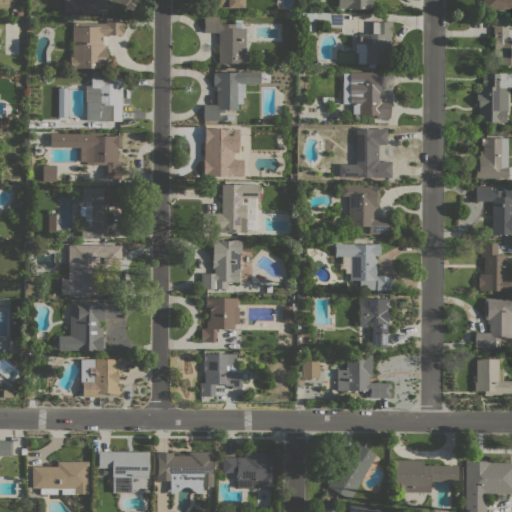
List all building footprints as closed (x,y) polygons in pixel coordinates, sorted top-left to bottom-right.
[(105,0),(105,12),(63,12),(63,0),(105,0)] [(242,0),(242,3),(243,3),(243,7),(218,8),(218,7),(208,7),(208,0),(242,0)] [(370,0),(371,8),(367,8),(367,9),(363,9),(363,8),(350,8),(350,9),(347,9),(347,8),(342,8),(342,10),(338,10),(338,8),(337,8),(337,0),(370,0)] [(511,0),(511,9),(487,9),(487,10),(481,10),(481,0),(511,0)] [(341,12),(341,26),(327,26),(327,20),(314,20),(314,12),(341,12)] [(218,32),(203,32),(203,16),(218,16),(218,23),(220,23),(234,23),(234,20),(240,20),(240,28),(245,28),(245,51),(247,51),(247,64),(238,64),(238,63),(217,62),(218,32)] [(507,17),(507,28),(511,28),(511,64),(495,64),(495,56),(491,56),(491,38),(492,38),(493,17),(507,17)] [(71,22),(105,23),(105,20),(121,20),(121,32),(122,32),(122,34),(106,34),(106,36),(102,36),(102,45),(106,45),(105,67),(69,67),(69,56),(71,56),(71,22)] [(354,53),(354,43),(358,43),(358,33),(371,33),(371,21),(391,21),(391,26),(390,26),(390,30),(391,30),(391,35),(389,35),(389,64),(356,63),(357,53),(354,53)] [(235,72),(235,71),(259,71),(259,83),(243,83),(243,90),(236,90),(236,109),(223,109),(223,113),(218,113),(218,120),(203,120),(203,104),(215,104),(215,86),(213,86),(213,72),(235,72)] [(342,72),(349,72),(349,71),(381,72),(380,94),(380,101),(389,101),(389,118),(375,118),(375,114),(372,114),(372,121),(353,121),(353,114),(358,114),(358,113),(352,113),(352,104),(349,104),(349,103),(342,103),(342,72)] [(506,112),(505,112),(505,121),(478,121),(478,108),(477,105),(476,105),(476,93),(477,93),(476,86),(482,86),(481,73),(497,73),(497,72),(510,72),(511,87),(507,87),(506,112)] [(121,77),(121,97),(121,121),(97,121),(97,120),(85,120),(85,100),(84,100),(84,85),(90,85),(90,77),(121,77)] [(219,128),(219,140),(226,140),(226,141),(234,141),(234,153),(228,153),(228,164),(231,164),(231,177),(224,177),(224,175),(202,175),(202,160),(207,160),(207,154),(206,153),(206,152),(205,151),(206,148),(207,147),(207,141),(203,142),(203,128),(219,128)] [(355,128),(374,129),(373,157),(378,157),(378,161),(390,161),(390,177),(338,176),(338,164),(355,164),(355,128)] [(99,133),(99,135),(114,135),(114,134),(120,134),(120,147),(117,147),(117,162),(120,162),(120,179),(106,178),(107,165),(86,165),(86,161),(79,161),(79,147),(50,147),(50,133),(99,133)] [(506,166),(507,166),(507,177),(475,177),(475,166),(477,166),(477,155),(479,155),(479,150),(482,150),(482,145),(480,145),(480,137),(483,137),(506,137),(506,166)] [(55,165),(55,181),(42,181),(42,165),(55,165)] [(220,184),(258,184),(258,197),(240,197),(240,204),(245,204),(245,232),(219,231),(219,230),(216,230),(216,233),(200,233),(200,212),(220,212),(220,184)] [(378,184),(378,206),(374,206),(374,210),(373,210),(373,217),(387,217),(387,234),(368,234),(368,226),(347,226),(347,196),(340,196),(340,184),(378,184)] [(491,201),(475,201),(475,190),(475,186),(490,186),(490,189),(492,189),(492,190),(503,190),(503,187),(511,187),(511,234),(499,234),(499,235),(490,235),(490,223),(491,223),(491,201)] [(81,187),(100,187),(100,194),(105,194),(105,190),(122,190),(122,206),(108,206),(107,237),(80,237),(80,225),(84,225),(84,216),(79,214),(79,208),(84,205),(84,200),(81,200),(81,187)] [(254,229),(246,229),(246,219),(254,219),(254,229)] [(238,271),(237,281),(227,281),(227,289),(200,288),(200,273),(213,273),(213,268),(211,268),(212,238),(213,238),(213,239),(219,239),(219,240),(231,240),(231,239),(240,240),(240,253),(239,253),(238,271)] [(480,256),(480,242),(497,243),(497,255),(501,255),(501,253),(504,253),(504,260),(508,260),(508,276),(511,276),(511,277),(511,291),(501,291),(501,290),(478,290),(478,273),(483,273),(483,256),(480,256)] [(334,255),(334,244),(373,244),(373,243),(378,243),(378,256),(375,256),(375,263),(374,263),(374,275),(391,275),(390,290),(375,290),(375,284),(373,284),(373,290),(358,290),(358,280),(349,280),(349,255),(334,255)] [(67,245),(120,245),(120,263),(102,262),(102,257),(98,257),(98,295),(59,294),(60,279),(67,279),(67,245)] [(236,297),(236,307),(238,307),(238,323),(233,323),(233,328),(217,328),(217,332),(215,332),(215,341),(200,341),(200,328),(204,328),(204,320),(208,320),(208,307),(204,307),(204,297),(236,297)] [(370,323),(366,323),(366,326),(358,326),(358,298),(387,298),(387,333),(385,333),(385,345),(371,345),(370,323)] [(511,298),(511,337),(498,337),(498,341),(490,341),(490,347),(474,347),(474,332),(488,332),(488,323),(486,323),(486,319),(483,319),(484,298),(511,298)] [(77,302),(77,303),(95,303),(95,302),(119,302),(119,318),(102,318),(102,321),(97,321),(97,327),(101,327),(101,334),(104,334),(104,350),(96,350),(96,349),(77,349),(77,350),(57,350),(57,335),(69,335),(69,312),(71,312),(71,302),(77,302)] [(282,305),(290,305),(290,303),(295,303),(295,318),(291,318),(291,322),(282,322),(282,305)] [(8,340),(17,340),(17,353),(8,353),(8,340)] [(203,353),(236,353),(236,357),(232,357),(232,362),(240,362),(240,371),(245,371),(245,384),(241,384),(241,388),(231,388),(231,386),(224,386),(224,384),(214,384),(214,395),(199,395),(199,383),(203,383),(203,353)] [(296,378),(296,371),(300,371),(300,355),(317,355),(317,378),(296,378)] [(345,369),(345,355),(371,355),(371,358),(370,358),(370,373),(371,373),(371,376),(367,376),(367,382),(376,382),(376,383),(389,383),(389,385),(390,385),(390,388),(388,388),(388,392),(390,392),(390,395),(389,395),(389,398),(367,398),(367,393),(365,393),(365,390),(363,390),(363,392),(361,392),(361,390),(336,390),(336,369),(345,369)] [(80,358),(119,359),(119,370),(117,370),(117,379),(117,389),(118,389),(118,395),(112,395),(112,394),(103,394),(103,397),(81,396),(81,383),(79,383),(80,358)] [(497,359),(497,368),(502,368),(502,380),(511,380),(511,392),(501,392),(501,394),(491,394),(491,395),(483,395),(483,390),(473,390),(473,382),(474,382),(475,358),(497,359)] [(12,389),(12,397),(2,397),(2,389),(12,389)] [(0,440),(11,440),(11,455),(0,455),(0,440)] [(326,486),(345,454),(349,457),(357,444),(375,455),(349,500),(326,486)] [(148,451),(148,458),(147,458),(147,478),(131,478),(131,493),(112,493),(112,477),(111,477),(111,467),(96,467),(96,451),(148,451)] [(213,451),(213,459),(211,459),(211,473),(212,473),(212,487),(201,486),(201,493),(195,493),(189,488),(186,487),(184,486),(182,487),(180,488),(174,493),(169,493),(169,480),(155,480),(155,453),(172,452),(172,455),(188,455),(187,451),(213,451)] [(242,451),(273,451),(273,486),(236,487),(236,480),(235,480),(235,471),(225,471),(225,473),(221,473),(221,457),(242,457),(242,451)] [(422,460),(422,465),(456,465),(456,480),(429,480),(429,492),(393,491),(393,460),(422,460)] [(487,460),(487,462),(511,462),(511,493),(485,493),(485,511),(464,511),(464,460),(487,460)] [(56,466),(56,461),(87,461),(87,494),(61,494),(61,488),(56,488),(56,494),(35,494),(35,488),(31,488),(31,466),(56,466)]
